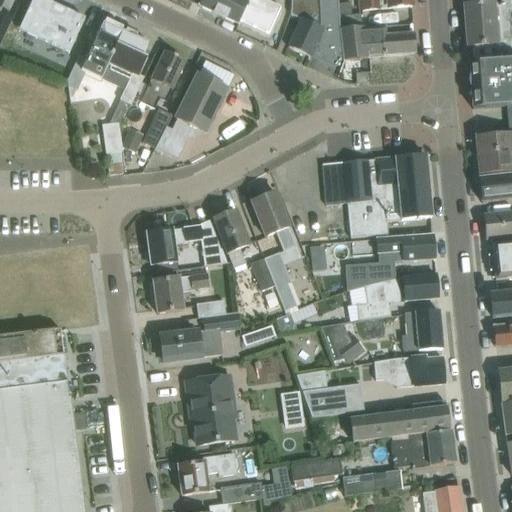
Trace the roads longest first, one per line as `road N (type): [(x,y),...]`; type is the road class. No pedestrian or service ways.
road 1 (tertiary): [(492,511),(473,407),(445,112)]
road 2 (residential): [(142,511),(105,201)]
road 3 (residential): [(294,134),(254,59),(126,0)]
road 4 (residential): [(105,201),(199,184),(294,134)]
road 5 (residential): [(445,112),(332,117),(294,134)]
